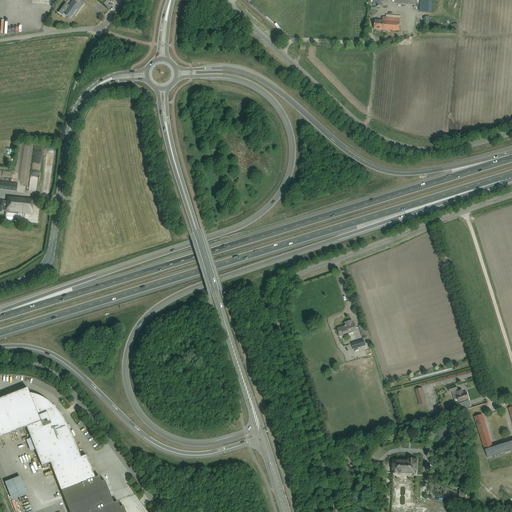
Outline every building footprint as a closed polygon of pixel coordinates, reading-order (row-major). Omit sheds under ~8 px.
[(66,16),(70,18),(74,13),(73,13),(75,10),(76,10),(79,6),(78,5),(80,1),(78,0),(73,0),(73,1),(72,1),(69,6),(65,3),(59,13),(62,15),(63,13),(65,15),(66,16)] [(419,12),(432,13),(432,2),(420,1),(419,12)] [(400,16),(386,15),(386,17),(382,17),(382,21),(375,20),(374,29),(399,31),(400,16)] [(0,181),(0,189),(16,191),(17,184),(0,181)] [(0,211),(1,212),(1,210),(31,214),(33,200),(8,196),(7,201),(0,199),(0,211)] [(345,326),(337,329),(340,336),(356,331),(354,323),(352,324),(351,321),(347,322),(348,325),(346,326),(346,325),(345,326)] [(351,343),(353,350),(366,346),(364,340),(351,343)] [(456,386),(448,388),(450,392),(452,392),(455,401),(458,400),(459,402),(469,399),(466,392),(460,394),(460,391),(458,391),(456,386)] [(27,388),(0,398),(0,437),(26,427),(42,466),(50,463),(61,491),(69,511),(125,511),(123,505),(119,506),(117,501),(113,502),(104,480),(101,481),(99,476),(95,477),(86,455),(80,457),(76,445),(72,435),(64,421),(54,408),(42,399),(29,393),(27,388)] [(423,388),(417,389),(421,402),(427,401),(423,388)] [(482,415),(474,417),(478,430),(480,435),(482,440),(489,438),(486,428),(482,415)] [(437,432),(438,435),(440,438),(446,435),(448,439),(455,435),(453,431),(450,433),(447,427),(437,432)] [(490,442),(484,444),(485,449),(485,450),(488,458),(511,450),(511,441),(493,447),(492,446),(491,447),(491,446),(490,442)] [(416,459),(411,459),(407,459),(407,461),(393,460),(393,468),(394,468),(394,473),(398,473),(415,473),(415,474),(416,459)] [(11,495),(24,490),(21,481),(7,486),(11,495)] [(119,495),(135,490),(134,487),(118,492),(119,495)] [(458,499),(466,499),(466,490),(459,489),(458,499)]
